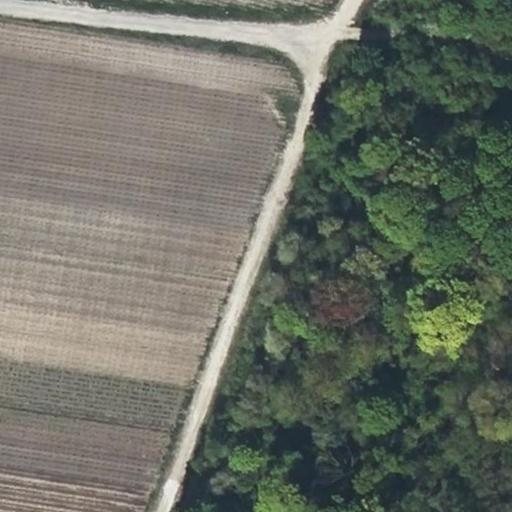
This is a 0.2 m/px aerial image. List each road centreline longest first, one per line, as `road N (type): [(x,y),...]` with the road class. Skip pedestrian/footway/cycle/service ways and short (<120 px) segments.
road 1 (track): [(156,511),(353,0)]
road 2 (track): [(17,0),(334,39),(459,43),(511,62)]
